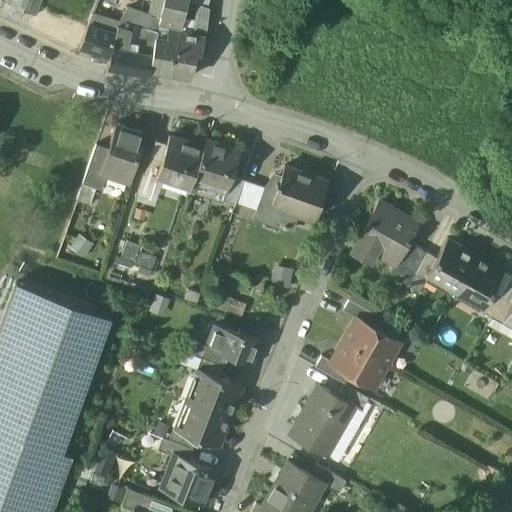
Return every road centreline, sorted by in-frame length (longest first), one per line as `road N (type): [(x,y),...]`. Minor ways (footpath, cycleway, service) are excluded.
road 1 (residential): [(364,154),(225,511)]
road 2 (residential): [(0,36),(75,75),(209,109)]
road 3 (residential): [(364,154),(511,239)]
road 4 (residential): [(209,109),(364,154)]
